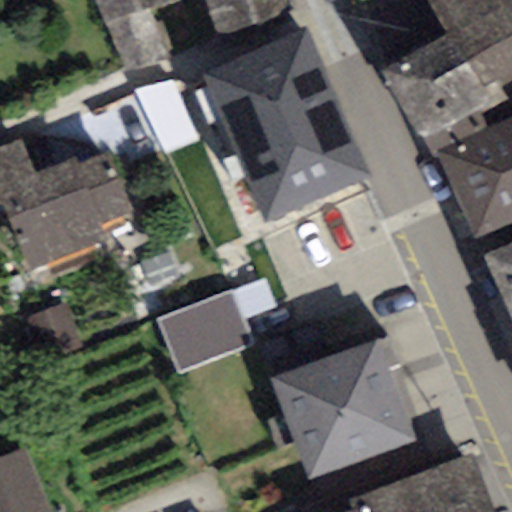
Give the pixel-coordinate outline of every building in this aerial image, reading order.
[(86,0),(120,85),(169,65),(152,20),(199,2),(216,47),(276,26),(266,0),(86,0)] [(511,0),(425,0),(450,48),(384,82),(472,253),(511,232),(511,130),(487,143),(478,126),(506,112),(495,91),(511,81),(511,0)] [(383,191),(310,30),(174,91),(200,147),(216,139),(247,207),(268,198),(285,235),(383,191)] [(26,156),(0,168),(0,252),(19,292),(107,250),(101,238),(131,224),(114,189),(108,192),(96,167),(82,174),(75,167),(39,184),(26,156)] [(511,254),(482,267),(511,337),(511,254)] [(233,294),(159,325),(180,377),(255,347),(233,294)] [(408,454),(371,358),(269,396),(305,493),(408,454)] [(44,511),(25,455),(0,463),(0,511),(44,511)] [(488,511),(469,462),(354,505),(356,511),(488,511)]
